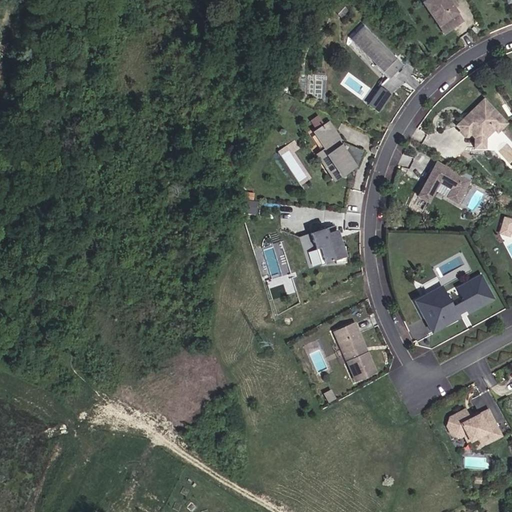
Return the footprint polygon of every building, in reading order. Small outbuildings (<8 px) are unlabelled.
[(462,21),(446,0),(427,0),(425,2),(441,24),(447,19),(453,27),(462,21)] [(341,18),(348,11),(341,4),(334,11),(341,18)] [(453,27),(447,19),(441,24),(446,32),(453,27)] [(402,65),(364,26),(357,33),(370,46),(367,49),(379,62),(375,66),(388,79),(402,65)] [(367,49),(370,46),(357,33),(350,40),(375,66),(379,62),(367,49)] [(377,113),(391,94),(380,87),(367,105),(377,113)] [(484,139),(495,129),(498,132),(506,123),(484,100),(469,114),(469,118),(465,122),(461,122),(456,127),(459,131),(459,134),(463,138),(466,138),(469,134),(474,139),(484,139)] [(319,115),(311,119),(315,127),(324,123),(319,115)] [(348,158),(341,147),(343,145),(329,123),(316,132),(331,153),(321,160),(334,180),(354,167),(355,168),(356,167),(359,160),(351,156),(348,158)] [(483,149),(484,139),(474,139),(473,148),(483,149)] [(363,153),(343,145),(341,147),(348,158),(351,156),(359,160),(363,153)] [(469,181),(436,163),(418,196),(427,202),(438,182),(451,189),(447,197),(456,203),(469,181)] [(253,201),(254,191),(242,190),(241,200),(253,201)] [(508,237),(511,223),(511,220),(504,219),(499,234),(508,237)] [(345,263),(345,248),(342,247),(339,247),(334,231),(332,226),(309,234),(314,250),(315,250),(318,249),(323,265),(334,261),(335,263),(345,263)] [(342,247),(336,230),(334,231),(339,247),(342,247)] [(323,265),(318,249),(315,250),(320,266),(323,265)] [(458,314),(465,310),(467,313),(492,299),(480,276),(456,289),(463,301),(451,308),(443,293),(430,299),(427,294),(415,301),(432,332),(459,317),(458,314)] [(430,299),(443,293),(440,287),(427,294),(430,299)] [(363,355),(360,349),(364,348),(354,324),(333,333),(354,381),(374,372),(366,354),(363,355)] [(334,399),(329,390),(322,394),(327,403),(334,399)] [(500,436),(487,411),(477,416),(469,420),(468,418),(464,410),(449,418),(446,426),(450,434),(458,437),(463,435),(466,442),(471,440),(475,448),(500,436)]
